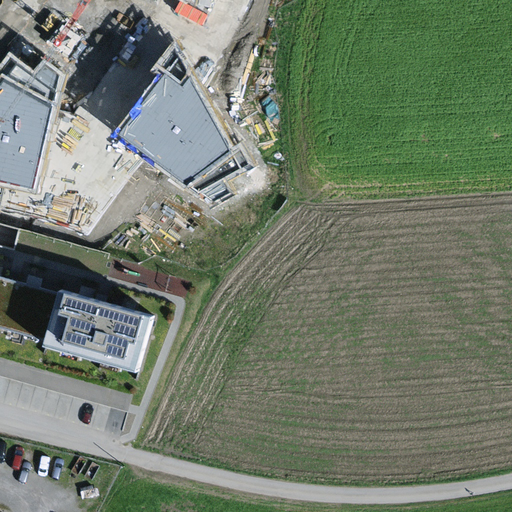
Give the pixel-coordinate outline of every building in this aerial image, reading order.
[(0,64),(0,76),(2,74),(58,106),(66,75),(44,58),(34,71),(10,52),(0,64)] [(164,69),(112,136),(188,191),(236,154),(191,69),(182,81),(164,69)] [(0,186),(36,194),(58,106),(2,74),(0,76),(0,186)] [(63,295),(0,277),(0,327),(50,341),(63,295)] [(155,316),(64,291),(63,295),(50,341),(49,345),(140,370),(155,316)]
